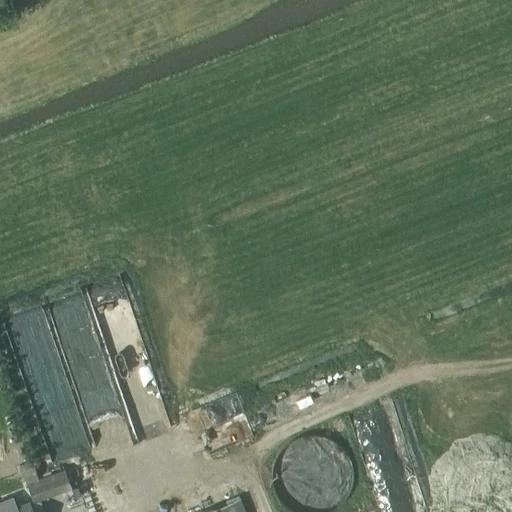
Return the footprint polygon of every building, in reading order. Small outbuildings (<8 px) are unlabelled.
[(11,0),(0,0),(0,8),(13,5),(11,0)] [(31,460),(20,464),(26,482),(37,478),(31,460)] [(27,482),(34,501),(71,488),(72,487),(65,468),(27,482)] [(72,487),(71,488),(75,497),(81,494),(78,485),(72,487)] [(200,511),(245,511),(240,496),(200,511)] [(33,511),(30,503),(5,511),(33,511)]
